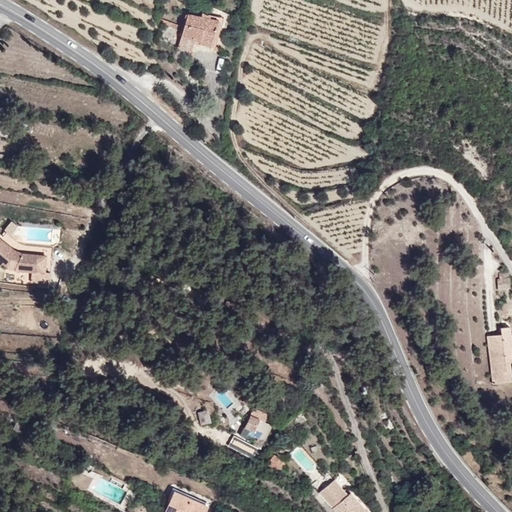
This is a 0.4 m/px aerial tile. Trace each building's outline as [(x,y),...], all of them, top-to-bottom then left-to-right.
[(219,14),(187,12),(180,46),(214,48),(219,14)] [(9,221),(3,233),(11,237),(16,225),(9,221)] [(22,254),(3,235),(0,238),(0,271),(10,283),(41,298),(48,255),(22,254)] [(510,288),(507,271),(501,272),(502,275),(498,276),(500,289),(510,288)] [(51,273),(49,284),(57,285),(58,274),(51,273)] [(207,409),(197,412),(200,425),(210,422),(207,409)] [(250,416),(264,421),(266,413),(252,409),(250,416)] [(248,416),(241,434),(265,443),(272,424),(248,416)] [(94,448),(92,453),(104,459),(107,454),(94,448)] [(284,452),(278,460),(287,466),(293,458),(284,452)] [(323,491),(338,478),(331,469),(316,482),(323,491)] [(333,502),(345,486),(338,478),(323,491),(333,502)] [(121,502),(127,488),(100,479),(95,493),(121,502)] [(375,511),(356,489),(351,492),(345,486),(333,502),(341,511),(375,511)] [(209,511),(212,507),(171,491),(161,511),(209,511)]
